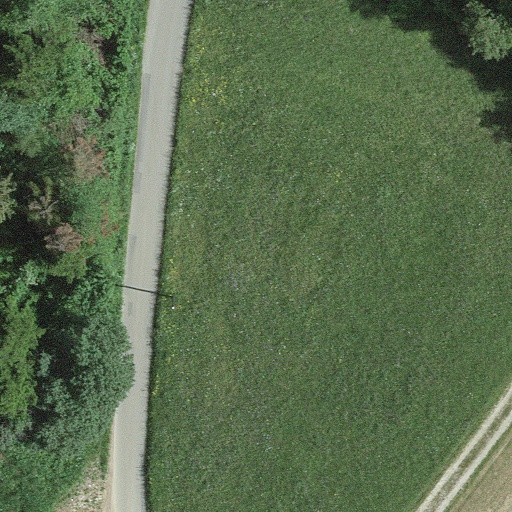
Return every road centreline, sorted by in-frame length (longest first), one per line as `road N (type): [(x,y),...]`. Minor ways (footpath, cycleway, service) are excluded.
road 1 (unclassified): [(177,0),(134,374),(135,511)]
road 2 (track): [(429,511),(511,403)]
